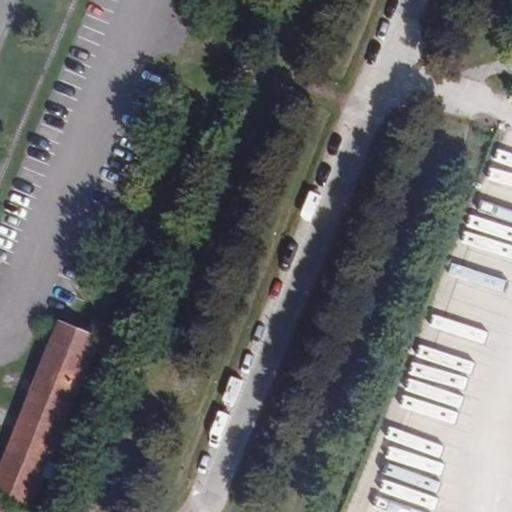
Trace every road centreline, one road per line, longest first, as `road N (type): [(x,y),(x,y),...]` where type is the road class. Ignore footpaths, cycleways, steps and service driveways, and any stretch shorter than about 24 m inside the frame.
road 1 (unclassified): [(198,511),(380,66)]
road 2 (unclassified): [(511,111),(380,66)]
